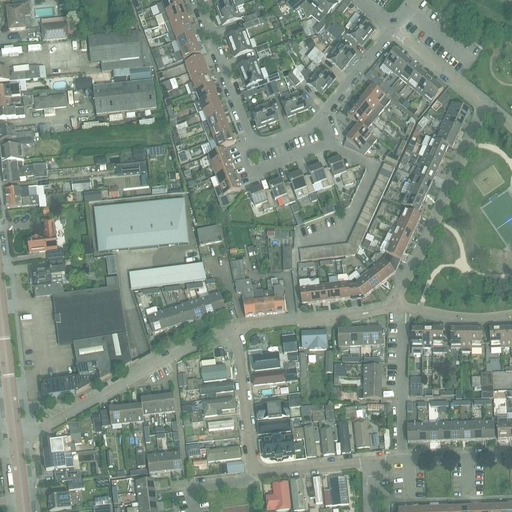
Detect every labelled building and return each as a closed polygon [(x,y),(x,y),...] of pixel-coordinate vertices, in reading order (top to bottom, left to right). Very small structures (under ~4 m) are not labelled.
[(161,16),(162,15),(183,7),(180,0),(172,0),(162,4),(157,6),(161,16)] [(228,0),(214,6),(218,16),(237,9),(233,0),(228,0)] [(290,0),(286,4),(290,9),(300,0),(290,0)] [(304,0),(300,0),(290,9),(293,13),(300,8),(303,10),(305,9),(309,18),(312,17),(325,0),(311,0),(308,5),(306,3),(304,0)] [(314,31),(318,35),(332,17),(328,14),(337,4),(332,0),(325,0),(312,17),(320,23),(314,31)] [(346,0),(338,10),(336,13),(341,16),(351,4),(346,0)] [(7,10),(10,32),(25,30),(23,9),(29,9),(29,2),(13,4),(13,10),(7,10)] [(165,24),(186,16),(183,7),(162,15),(165,24)] [(237,9),(218,16),(222,26),(240,19),(237,9)] [(244,19),(246,25),(258,20),(256,15),(244,19)] [(169,34),(173,33),(190,26),(186,16),(165,24),(169,34)] [(360,18),(354,26),(369,38),(376,30),(360,18)] [(243,26),(245,31),(260,26),(258,20),(246,25),(243,26)] [(369,38),(354,26),(350,23),(346,28),(346,29),(349,32),(346,35),(362,47),(369,38)] [(41,26),(43,42),(69,40),(67,24),(41,26)] [(335,24),(331,29),(336,32),(341,37),(345,32),(335,24)] [(173,33),(177,42),(194,36),(190,26),(173,33)] [(331,29),(327,33),(332,37),(336,32),(331,29)] [(226,37),(230,48),(249,41),(245,31),(226,37)] [(91,65),(101,64),(102,74),(153,68),(142,33),(88,39),(91,65)] [(177,42),(180,52),(197,46),(194,36),(177,42)] [(511,56),(511,38),(510,37),(502,50),(511,56)] [(249,41),(230,48),(234,58),(252,51),(249,41)] [(340,42),(333,51),(349,63),(356,55),(340,42)] [(255,49),(257,55),(269,50),(267,45),(255,49)] [(197,46),(180,52),(184,62),(201,55),(197,46)] [(349,63),(333,51),(329,47),(323,55),(315,49),(311,53),(321,61),(324,57),(326,59),(326,60),(334,66),(342,72),(349,63)] [(151,52),(155,61),(161,59),(157,50),(151,52)] [(269,50),(257,55),(259,60),(271,56),(269,50)] [(388,76),(391,72),(403,58),(395,51),(380,69),(388,76)] [(321,61),(311,53),(307,58),(313,63),(307,71),(328,88),(335,80),(318,65),(321,61)] [(185,64),(189,74),(206,68),(202,58),(185,64)] [(391,72),(399,79),(411,64),(403,58),(391,72)] [(164,69),(162,63),(161,59),(155,61),(158,71),(164,69)] [(238,67),(241,78),(260,70),(256,60),(238,67)] [(399,79),(407,85),(419,71),(411,64),(399,79)] [(0,83),(3,83),(10,83),(40,80),(39,68),(29,69),(29,67),(13,68),(13,70),(2,71),(0,71),(0,83)] [(189,74),(192,84),(209,77),(206,68),(189,74)] [(260,70),(241,78),(245,88),(264,81),(260,70)] [(291,74),(300,84),(304,80),(306,84),(322,97),(328,88),(307,71),(302,77),(296,70),(291,74)] [(407,85),(415,92),(427,77),(419,71),(407,85)] [(296,87),(300,84),(291,74),(287,77),(296,87)] [(268,85),(269,84),(275,82),(280,80),(278,75),(266,79),(268,85)] [(192,95),(196,93),(213,87),(209,77),(192,84),(188,85),(192,95)] [(415,92),(423,98),(435,84),(427,77),(415,92)] [(163,95),(167,93),(173,91),(169,82),(160,85),(163,95)] [(280,94),(275,82),(269,84),(274,96),(280,94)] [(0,100),(20,99),(23,98),(24,98),(33,98),(32,93),(22,93),(21,87),(11,88),(10,83),(3,83),(0,83),(0,100)] [(94,89),(97,117),(156,111),(154,83),(94,89)] [(386,86),(383,83),(378,88),(382,91),(386,95),(390,90),(386,86)] [(269,84),(268,85),(264,86),(268,98),(274,96),(269,84)] [(435,84),(423,98),(431,105),(443,90),(435,84)] [(196,93),(200,103),(217,96),(213,87),(196,93)] [(372,87),(366,95),(384,110),(391,102),(372,87)] [(254,90),(252,91),(242,94),(244,100),(257,96),(254,90)] [(398,96),(390,90),(386,95),(394,101),(398,96)] [(301,92),(291,95),(298,114),(308,110),(301,92)] [(35,101),(36,112),(66,108),(65,98),(47,100),(46,95),(40,95),(41,101),(35,101)] [(298,114),(291,95),(281,99),(284,109),(288,118),(298,114)] [(366,95),(360,102),(378,117),(384,110),(366,95)] [(198,114),(203,112),(220,106),(217,96),(200,103),(194,105),(198,114)] [(406,103),(398,96),(394,101),(402,108),(406,103)] [(0,100),(0,111),(15,110),(15,105),(20,104),(20,99),(0,100)] [(360,102),(354,109),(372,124),(378,117),(360,102)] [(271,103),(261,107),(268,125),(278,122),(271,103)] [(414,109),(406,103),(402,108),(406,111),(410,114),(414,109)] [(452,104),(448,114),(465,122),(469,112),(452,104)] [(203,112),(207,122),(224,116),(220,106),(203,112)] [(268,125),(261,107),(251,111),(258,129),(268,125)] [(15,110),(0,111),(0,120),(25,118),(24,109),(15,110)] [(347,117),(358,126),(361,128),(362,128),(366,132),(372,124),(354,109),(347,117)] [(175,119),(172,113),(168,115),(170,121),(169,121),(170,125),(177,122),(175,119)] [(448,114),(443,123),(460,131),(465,122),(448,114)] [(207,122),(210,132),(227,125),(224,116),(207,122)] [(443,123),(439,132),(456,140),(460,131),(443,123)] [(205,133),(209,143),(231,135),(227,125),(210,132),(205,133)] [(358,126),(352,133),(371,148),(377,141),(366,132),(362,128),(361,128),(358,126)] [(0,142),(6,142),(34,139),(35,138),(35,134),(32,135),(32,133),(16,135),(15,129),(0,130),(0,142)] [(173,138),(175,145),(181,143),(179,137),(186,134),(185,130),(177,133),(173,134),(174,138),(173,138)] [(439,132),(435,142),(448,148),(452,150),(456,140),(439,132)] [(371,148),(352,133),(346,141),(347,141),(344,148),(364,157),(371,148)] [(231,135),(209,143),(212,153),(235,144),(231,135)] [(34,139),(6,142),(6,148),(0,148),(2,164),(24,162),(22,147),(34,146),(34,139)] [(422,147),(427,149),(444,157),(448,148),(435,142),(431,140),(429,146),(424,143),(422,147)] [(410,142),(409,146),(406,151),(412,154),(416,144),(410,142)] [(427,149),(423,159),(440,166),(444,157),(427,149)] [(208,158),(212,168),(231,161),(229,155),(227,155),(225,151),(208,158)] [(182,153),(178,154),(180,165),(188,162),(185,152),(182,153)] [(345,172),(340,158),(328,163),(334,178),(341,176),(345,187),(356,183),(351,170),(345,172)] [(423,159),(418,168),(435,176),(440,166),(423,159)] [(212,168),(216,178),(233,172),(231,168),(234,167),(231,161),(212,168)] [(3,175),(34,173),(47,171),(47,165),(33,167),(23,168),(22,163),(2,166),(3,175)] [(394,170),(384,165),(381,170),(392,175),(394,170)] [(322,171),(321,166),(308,170),(314,186),(321,183),(323,190),(334,186),(328,169),(322,171)] [(95,178),(94,167),(71,170),(72,181),(95,178)] [(418,168),(414,177),(431,185),(435,176),(418,168)] [(392,175),(381,170),(379,176),(389,180),(392,175)] [(210,180),(214,190),(239,181),(236,175),(234,176),(233,172),(216,178),(210,180)] [(34,173),(3,175),(4,186),(20,184),(19,179),(34,177),(34,173)] [(301,173),(289,178),(297,200),(309,195),(312,203),(318,201),(308,176),(303,178),(301,173)] [(389,180),(379,176),(376,181),(387,186),(389,180)] [(407,185),(410,187),(427,194),(431,185),(414,177),(412,183),(408,181),(407,185)] [(90,181),(72,183),(73,192),(91,190),(90,181)] [(239,181),(214,190),(222,210),(230,207),(235,202),(232,195),(241,192),(239,188),(241,187),(239,181)] [(281,181),(269,185),(275,201),(282,198),(285,207),(296,202),(289,184),(283,186),(281,181)] [(387,186),(376,181),(374,186),(385,191),(387,186)] [(385,191),(374,186),(372,192),(382,197),(385,191)] [(5,191),(6,200),(21,199),(30,198),(37,197),(36,187),(29,188),(15,190),(5,191)] [(410,187),(406,196),(423,204),(427,194),(410,187)] [(262,206),(264,212),(275,208),(269,191),(263,193),(261,188),(249,193),(255,208),(262,206)] [(109,190),(110,199),(120,198),(119,189),(109,190)] [(188,192),(191,199),(197,197),(194,190),(188,192)] [(382,197),(372,192),(369,197),(380,202),(382,197)] [(21,199),(6,200),(7,209),(17,208),(46,205),(45,196),(37,197),(30,198),(21,199)] [(423,204),(406,196),(401,205),(418,213),(423,204)] [(380,202),(369,197),(367,203),(377,207),(380,202)] [(94,209),(99,254),(189,245),(184,200),(94,209)] [(377,207),(367,203),(364,208),(375,213),(377,207)] [(292,207),(294,215),(300,213),(297,205),(292,207)] [(321,210),(324,217),(334,213),(332,206),(321,210)] [(375,213),(364,208),(362,213),(372,218),(375,213)] [(405,210),(400,219),(417,227),(421,218),(405,210)] [(372,218),(362,213),(359,219),(370,224),(372,218)] [(309,220),(313,232),(319,230),(315,219),(309,220)] [(370,224),(359,219),(357,224),(367,229),(370,224)] [(400,219),(396,228),(413,235),(417,227),(400,219)] [(29,254),(39,253),(49,252),(50,260),(64,259),(63,250),(57,250),(56,238),(54,221),(43,222),(45,238),(40,238),(32,239),(32,240),(28,241),(29,254)] [(367,229),(357,224),(354,230),(365,234),(367,229)] [(222,243),(219,227),(197,232),(200,247),(222,243)] [(396,228),(393,237),(409,244),(413,235),(396,228)] [(365,234),(354,230),(352,235),(363,239),(365,234)] [(363,239),(352,235),(350,240),(360,245),(363,239)] [(393,237),(389,245),(405,253),(409,244),(393,237)] [(360,245),(350,240),(347,245),(358,250),(360,245)] [(386,255),(401,262),(405,253),(389,245),(384,243),(380,252),(386,255)] [(358,250),(347,245),(355,256),(358,250)] [(283,249),(283,272),(292,271),(292,248),(283,249)] [(193,250),(194,260),(207,259),(206,249),(193,250)] [(386,255),(384,260),(376,267),(387,281),(395,274),(401,262),(386,255)] [(97,259),(100,278),(117,276),(114,257),(97,259)] [(231,263),(234,283),(245,281),(243,262),(231,263)] [(376,267),(368,273),(380,287),(387,281),(376,267)] [(35,287),(62,284),(66,284),(64,269),(50,271),(50,269),(44,270),(44,271),(33,273),(34,278),(32,278),(33,280),(31,281),(32,285),(33,286),(34,287),(35,287)] [(368,273),(361,279),(372,293),(380,287),(368,273)] [(347,277),(338,278),(338,284),(340,302),(350,300),(348,283),(347,277)] [(64,295),(54,296),(57,316),(56,318),(56,325),(58,326),(61,346),(73,344),(77,367),(96,364),(99,382),(132,364),(126,336),(127,336),(118,278),(106,279),(108,290),(64,295)] [(329,279),(329,285),(332,303),(340,302),(338,278),(329,279)] [(361,279),(356,282),(354,279),(350,282),(348,283),(350,300),(350,301),(365,299),(364,299),(372,293),(361,279)] [(318,280),(309,281),(312,305),(321,304),(319,286),(318,280)] [(256,317),(252,287),(251,281),(236,283),(237,294),(242,294),(245,318),(256,317)] [(277,281),(272,282),(273,294),(276,314),(285,313),(285,314),(286,314),(283,289),(278,289),(277,281)] [(312,305),(309,281),(299,282),(302,306),(312,305)] [(269,295),(264,296),(266,316),(276,314),(273,294),(272,282),(268,282),(269,295)] [(64,295),(62,284),(35,287),(36,298),(54,296),(64,295)] [(329,285),(319,286),(321,304),(332,303),(329,285)] [(256,286),(252,287),(256,317),(266,316),(264,296),(263,292),(257,292),(256,286)] [(220,295),(210,298),(216,314),(226,311),(220,295)] [(210,298),(200,302),(205,318),(216,314),(210,298)] [(200,302),(190,305),(195,321),(205,318),(200,302)] [(190,305),(179,308),(185,325),(195,321),(190,305)] [(179,308),(169,312),(174,328),(185,325),(179,308)] [(169,312),(158,315),(164,332),(174,328),(169,312)] [(164,332),(158,315),(148,319),(153,335),(164,332)] [(382,329),(370,330),(372,347),(382,347),(382,329)] [(501,349),(511,348),(510,329),(500,330),(501,349)] [(360,330),(348,331),(349,349),(361,348),(360,330)] [(370,330),(360,330),(361,348),(372,347),(370,330)] [(422,349),(422,330),(412,330),(412,355),(422,355),(422,349)] [(432,330),(422,330),(422,349),(432,349),(432,330)] [(432,330),(432,349),(432,355),(447,355),(447,344),(443,344),(443,330),(432,330)] [(450,349),(461,349),(461,330),(450,330),(450,349)] [(461,330),(461,349),(461,353),(471,353),(471,349),(471,330),(461,330)] [(471,330),(471,349),(482,349),(482,330),(471,330)] [(490,349),(501,349),(500,330),(489,330),(490,349)] [(349,349),(348,331),(338,332),(339,349),(349,349)] [(299,349),(302,349),(316,348),(316,351),(327,351),(326,332),(302,334),(302,343),(299,343),(299,349)] [(284,355),(291,354),(297,353),(295,336),(282,337),(284,355)] [(280,355),(252,359),(254,375),(282,372),(280,355)] [(77,367),(79,374),(80,379),(44,385),(44,388),(42,389),(43,398),(75,393),(76,395),(99,382),(96,364),(77,367)] [(225,368),(201,372),(202,381),(202,385),(228,382),(225,368)] [(364,368),(364,379),(381,380),(382,368),(364,368)] [(186,375),(178,376),(179,384),(179,388),(187,387),(187,382),(187,381),(186,375)] [(277,376),(254,379),(255,385),(278,383),(277,376)] [(472,387),(481,387),(481,380),(480,378),(472,378),(472,387)] [(364,379),(364,390),(381,390),(381,380),(364,379)] [(234,385),(199,389),(199,391),(200,398),(235,394),(234,385)] [(381,390),(364,390),(359,390),(359,400),(364,400),(364,401),(381,401),(381,390)] [(282,391),(257,394),(258,402),(283,400),(282,391)] [(174,396),(162,398),(165,415),(175,414),(174,396)] [(162,398),(152,399),(154,416),(165,415),(162,398)] [(141,406),(143,417),(154,416),(152,399),(141,400),(141,406)] [(235,401),(202,405),(203,418),(237,414),(235,401)] [(141,406),(131,407),(133,425),(144,423),(143,417),(141,406)] [(312,413),(313,424),(319,423),(318,412),(317,406),(309,407),(310,413),(312,413)] [(325,407),(326,422),(335,421),(334,406),(325,407)] [(131,407),(120,409),(122,426),(133,425),(131,407)] [(282,407),(255,410),(256,424),(284,421),(282,407)] [(109,410),(109,411),(100,412),(102,428),(122,426),(120,409),(109,410)] [(508,440),(507,421),(507,416),(497,416),(498,441),(500,441),(501,442),(505,442),(507,440),(508,440)] [(304,435),(303,429),(302,419),(291,421),(292,431),(293,436),(304,435)] [(234,424),(206,427),(207,434),(235,431),(234,424)] [(472,424),(461,425),(462,442),(472,441),(472,424)] [(483,424),(472,424),(472,441),(483,441),(483,424)] [(494,424),(483,424),(483,441),(495,441),(494,424)] [(347,425),(337,426),(341,456),(350,455),(347,425)] [(439,425),(428,426),(429,443),(440,443),(439,425)] [(450,425),(439,425),(440,443),(451,442),(450,425)] [(461,425),(450,425),(451,442),(462,442),(461,425)] [(418,443),(418,426),(407,426),(408,444),(418,443)] [(428,426),(418,426),(418,443),(429,443),(428,426)] [(281,427),(262,429),(262,437),(282,434),(281,427)] [(369,427),(354,428),(357,454),(371,452),(369,427)] [(317,428),(303,429),(304,435),(304,440),(306,460),(321,458),(317,428)] [(42,441),(44,458),(71,454),(71,455),(76,454),(74,446),(82,445),(80,431),(70,432),(70,438),(42,441)] [(332,432),(320,433),(323,458),(335,456),(332,432)] [(228,439),(213,441),(213,448),(228,446),(228,439)] [(293,439),(261,443),(264,460),(296,457),(294,442),(293,439)] [(241,450),(205,454),(206,461),(207,467),(243,463),(241,450)] [(67,482),(81,481),(80,472),(74,473),(71,455),(71,454),(44,458),(46,472),(57,470),(58,475),(56,475),(57,483),(56,483),(56,484),(67,482)] [(180,454),(169,455),(172,473),(182,471),(180,454)] [(169,455),(159,457),(161,474),(172,473),(169,455)] [(161,474),(159,457),(147,458),(149,475),(161,474)] [(207,467),(206,461),(193,462),(194,467),(199,467),(199,471),(207,470),(207,467)] [(220,467),(222,476),(244,473),(243,464),(227,465),(227,466),(220,467)] [(84,480),(81,481),(67,482),(68,491),(83,489),(85,486),(84,480)] [(137,483),(138,494),(155,492),(153,481),(137,483)] [(320,481),(311,482),(312,486),(309,487),(309,494),(314,494),(315,507),(322,506),(320,481)] [(307,511),(304,482),(289,484),(292,511),(307,511)] [(330,494),(324,495),(325,511),(331,510),(342,509),(339,482),(329,483),(330,494)] [(290,511),(287,485),(272,487),(273,498),(266,499),(267,511),(290,511)] [(138,494),(139,505),(156,503),(155,492),(138,494)] [(69,496),(59,497),(49,498),(49,500),(48,502),(49,504),(50,506),(49,507),(49,511),(58,511),(71,510),(69,496)] [(126,511),(157,511),(156,503),(139,505),(132,506),(133,509),(127,510),(126,511)]
